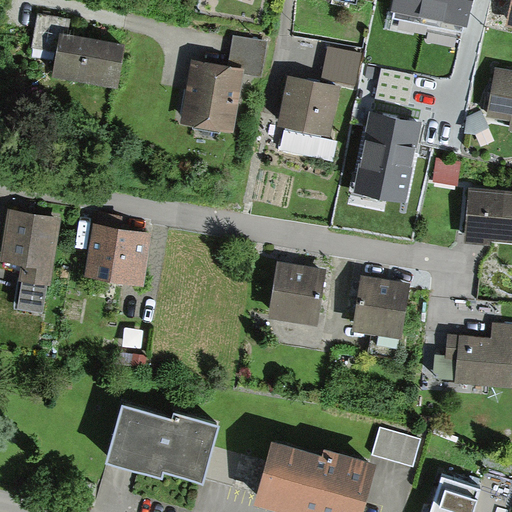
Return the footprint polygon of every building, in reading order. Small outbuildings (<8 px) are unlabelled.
[(466,27),(472,0),(392,0),(391,10),(396,11),(394,19),(460,33),(462,26),(466,27)] [(113,44),(59,35),(52,71),(107,80),(113,44)] [(226,67),(190,62),(182,120),(226,126),(234,69),(256,72),(260,44),(230,40),(226,67)] [(361,54),(329,48),(323,78),(354,85),(361,54)] [(511,134),(511,73),(494,70),(486,119),(508,123),(506,133),(511,134)] [(277,125),(329,136),(339,86),(287,75),(277,125)] [(420,122),(368,112),(352,193),(405,203),(420,122)] [(461,162),(438,158),(434,181),(456,186),(461,162)] [(511,241),(511,192),(467,191),(465,240),(511,241)] [(55,218),(10,212),(4,251),(23,254),(20,271),(47,275),(55,218)] [(146,232),(96,224),(89,267),(139,274),(146,232)] [(324,270),(277,262),(268,320),(314,328),(324,270)] [(411,282),(361,275),(353,331),(403,338),(411,282)] [(511,324),(492,323),(491,337),(447,335),(446,355),(446,358),(458,358),(456,381),(511,384),(511,365),(511,324)] [(433,379),(456,381),(458,358),(446,358),(446,355),(434,354),(433,379)] [(171,421),(122,407),(105,463),(162,479),(164,471),(201,482),(218,426),(173,413),(171,421)] [(373,454),(414,466),(421,438),(380,427),(373,454)] [(361,511),(375,466),(326,452),(324,456),(274,442),(255,504),(281,511),(361,511)] [(472,511),(481,486),(442,474),(430,511),(472,511)]
